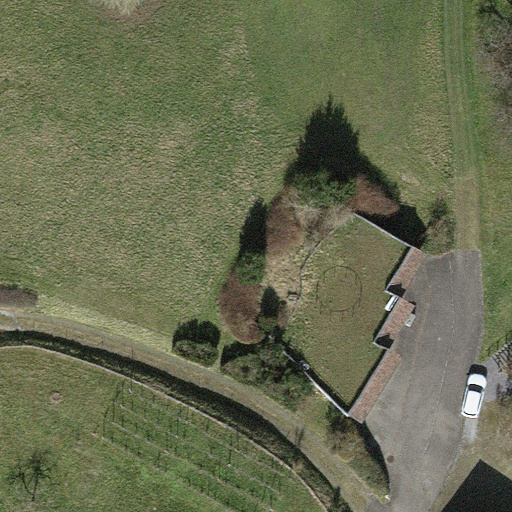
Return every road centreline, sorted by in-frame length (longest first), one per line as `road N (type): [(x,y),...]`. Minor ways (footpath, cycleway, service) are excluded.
road 1 (track): [(0,309),(68,320),(244,392),(333,454),(371,511)]
road 2 (track): [(470,232),(456,0)]
